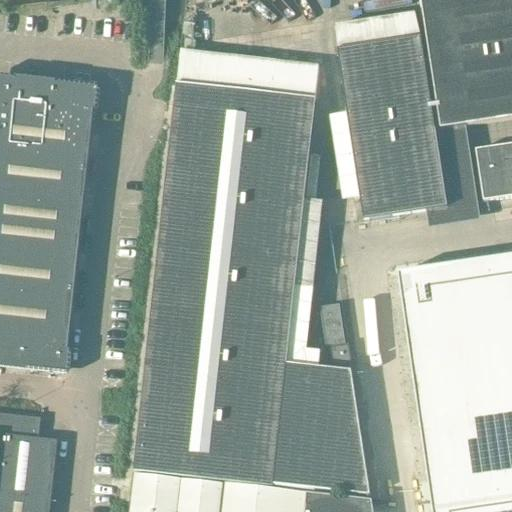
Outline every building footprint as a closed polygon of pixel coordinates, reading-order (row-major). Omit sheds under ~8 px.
[(511,0),(420,0),(440,132),(511,121),(511,147),(476,153),(484,204),(511,199),(511,0)] [(446,210),(420,40),(414,15),(336,28),(337,52),(364,222),(446,210)] [(285,366),(314,103),(318,68),(181,52),(177,86),(134,473),(272,488),(370,498),(350,373),(285,366)] [(0,365),(47,371),(47,373),(49,376),(60,376),(62,375),(62,373),(65,373),(96,92),(92,92),(93,90),(90,88),(80,87),(78,88),(77,90),(0,82),(0,365)] [(511,511),(511,259),(397,276),(430,504),(431,511),(511,511)] [(348,346),(344,347),(338,307),(320,310),(326,350),(329,349),(332,367),(351,364),(348,346)] [(0,511),(50,511),(58,442),(38,440),(40,420),(0,416),(0,511)] [(114,463),(117,442),(99,439),(96,460),(114,463)] [(372,511),(371,503),(134,476),(129,511),(372,511)]
